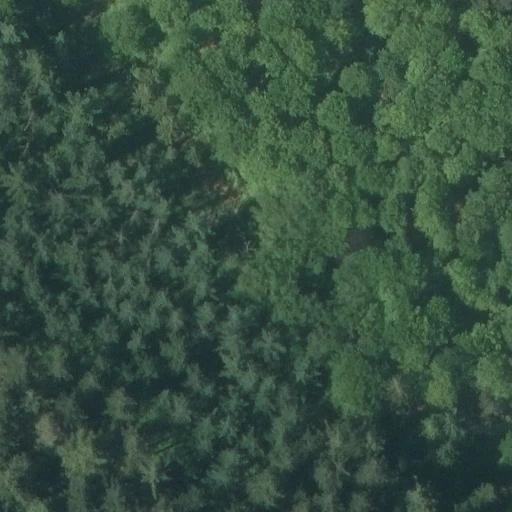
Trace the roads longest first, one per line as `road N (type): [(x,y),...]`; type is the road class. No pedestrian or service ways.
road 1 (track): [(94,0),(399,351),(425,394)]
road 2 (track): [(425,394),(355,412),(240,511)]
road 3 (track): [(161,511),(0,381)]
